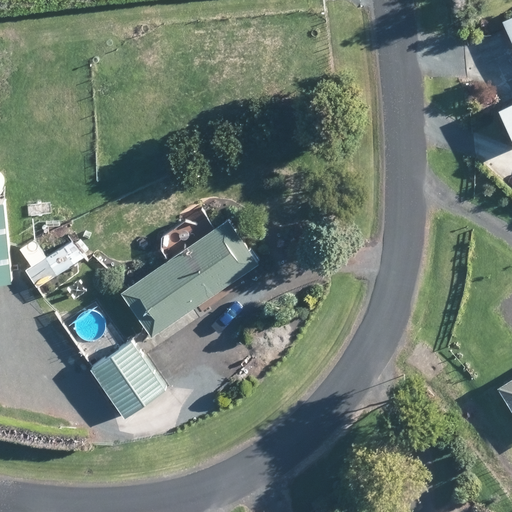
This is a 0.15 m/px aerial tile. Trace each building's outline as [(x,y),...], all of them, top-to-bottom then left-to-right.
[(511,12),(503,17),(508,27),(511,36),(511,99),(501,104),(500,105),(511,131),(511,12)] [(238,274),(259,260),(229,217),(215,227),(170,258),(124,289),(148,325),(154,333),(238,274)] [(39,286),(76,260),(64,244),(28,270),(39,286)] [(126,414),(166,388),(132,338),(120,347),(93,364),(126,414)] [(511,376),(499,384),(511,406),(511,376)]
